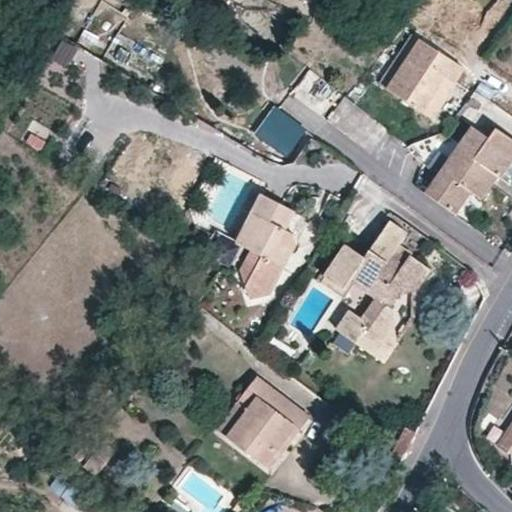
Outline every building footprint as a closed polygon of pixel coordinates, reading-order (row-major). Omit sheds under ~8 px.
[(50,55),(63,62),(74,44),(61,37),(50,55)] [(462,68),(420,40),(387,90),(423,113),(446,80),(452,84),(462,68)] [(423,113),(433,119),(455,86),(452,84),(446,80),(423,113)] [(387,130),(343,98),(325,121),(369,154),(387,130)] [(309,125),(276,102),(254,133),(287,156),(309,125)] [(489,138),(472,128),(426,195),(453,213),(469,191),(480,198),(496,175),(499,176),(511,157),(511,140),(495,128),(489,138)] [(238,244),(248,250),(239,270),(250,299),(267,294),(295,241),(292,234),(284,229),(293,210),(262,194),(238,244)] [(344,290),(349,283),(375,301),(361,320),(349,312),(337,331),(382,361),(394,344),(388,306),(397,293),(414,290),(428,269),(409,256),(402,266),(390,257),(405,235),(388,223),(363,258),(346,246),(326,277),(344,290)] [(328,237),(324,235),(319,243),(322,246),(328,237)] [(330,238),(328,237),(322,246),(325,247),(330,238)] [(272,334),(264,346),(286,361),(294,349),(272,334)] [(235,404),(246,413),(227,438),(260,462),(275,441),(279,445),(282,447),(284,448),(308,416),(255,377),(235,404)] [(215,430),(227,438),(246,413),(235,404),(215,430)] [(511,427),(501,444),(511,451),(511,427)] [(414,435),(402,428),(392,452),(401,460),(414,435)] [(266,467),(282,447),(279,445),(275,441),(260,462),(266,467)] [(115,453),(104,444),(85,469),(98,477),(115,453)]
